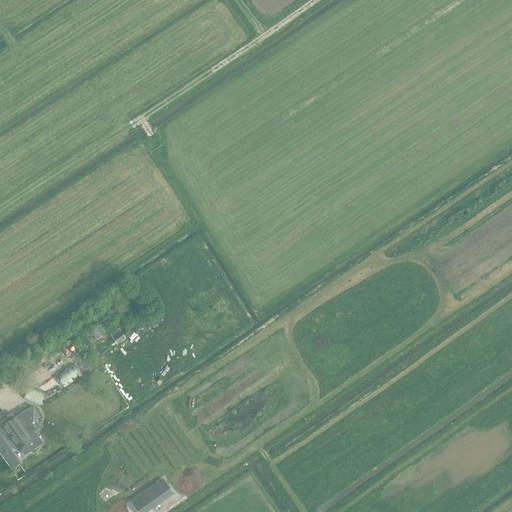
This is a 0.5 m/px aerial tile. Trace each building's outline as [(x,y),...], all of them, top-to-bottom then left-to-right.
[(184,279),(179,290),(188,294),(191,290),(198,280),(187,275),(184,279)] [(172,276),(168,292),(177,295),(179,290),(184,279),(172,276)] [(198,280),(191,290),(199,295),(203,291),(211,283),(201,276),(198,280)] [(211,283),(203,291),(209,298),(211,297),(214,301),(223,297),(219,292),(224,289),(215,280),(211,283)] [(92,330),(98,339),(109,331),(103,322),(92,330)] [(110,336),(117,346),(126,339),(119,329),(110,336)] [(73,338),(39,361),(50,377),(66,366),(72,375),(90,363),(73,338)] [(25,411),(2,427),(18,452),(21,450),(25,455),(42,443),(34,432),(37,430),(32,423),(32,422),(25,411)] [(158,484),(146,492),(156,505),(163,500),(159,494),(162,491),(158,484)]
